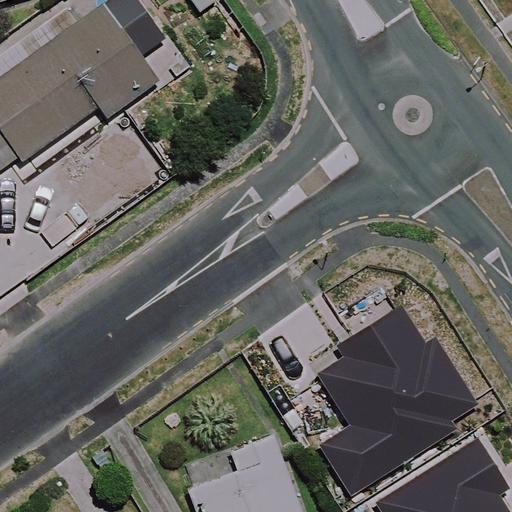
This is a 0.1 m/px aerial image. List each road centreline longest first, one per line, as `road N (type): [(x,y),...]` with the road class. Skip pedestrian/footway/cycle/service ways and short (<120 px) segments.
road 1 (residential): [(241,238),(0,410)]
road 2 (residential): [(241,238),(248,210),(308,144),(332,120),(364,113)]
road 3 (residential): [(397,162),(287,227),(241,238)]
road 4 (tertiary): [(511,260),(444,196),(422,163)]
